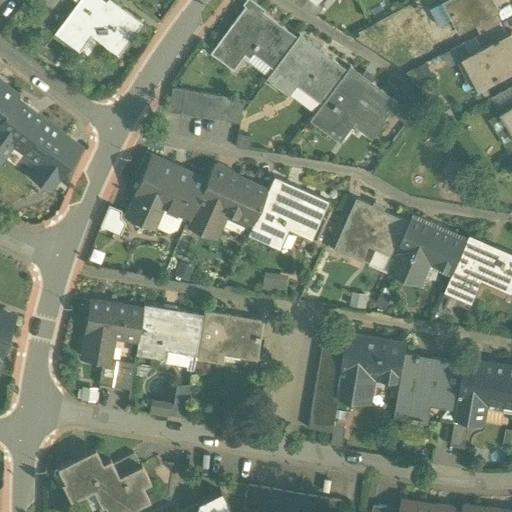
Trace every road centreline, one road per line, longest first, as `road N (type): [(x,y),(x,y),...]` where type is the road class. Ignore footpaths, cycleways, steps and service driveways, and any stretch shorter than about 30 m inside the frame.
road 1 (residential): [(25,405),(267,452),(511,486)]
road 2 (residential): [(215,0),(118,121)]
road 3 (residential): [(62,256),(25,405)]
road 4 (residential): [(118,121),(62,256)]
road 5 (residential): [(118,121),(0,42)]
